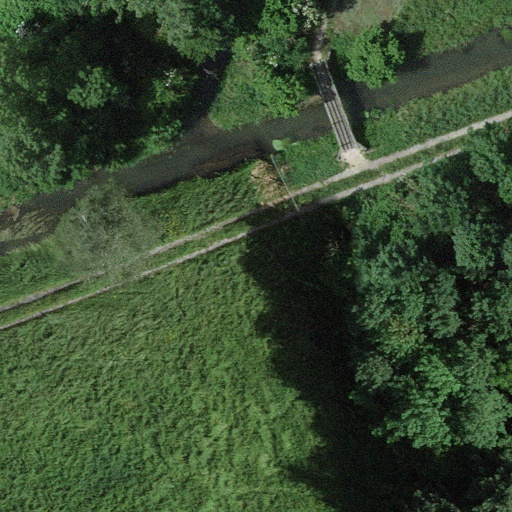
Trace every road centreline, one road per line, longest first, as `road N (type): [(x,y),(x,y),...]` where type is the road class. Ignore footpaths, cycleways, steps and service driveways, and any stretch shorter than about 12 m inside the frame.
road 1 (track): [(0,316),(359,177)]
road 2 (track): [(359,177),(511,121)]
